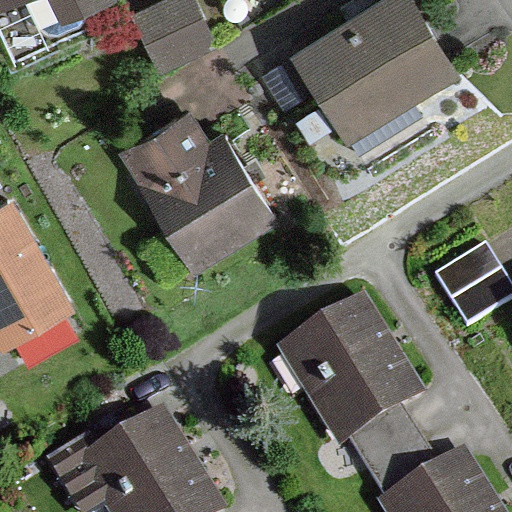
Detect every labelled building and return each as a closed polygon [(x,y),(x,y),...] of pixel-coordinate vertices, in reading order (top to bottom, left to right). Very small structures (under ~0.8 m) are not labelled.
[(11,0),(34,49),(115,11),(110,0),(11,0)] [(154,70),(210,44),(189,0),(162,0),(129,16),(154,70)] [(407,98),(450,71),(406,0),(383,0),(293,56),(335,125),(399,86),(407,98)] [(328,130),(315,108),(292,122),(305,144),(328,130)] [(269,218),(219,137),(193,153),(172,119),(119,151),(140,186),(146,182),(196,263),(269,218)] [(0,330),(60,296),(0,192),(0,330)] [(511,297),(511,295),(481,246),(431,278),(462,329),(511,297)] [(395,405),(411,395),(356,308),(292,347),(315,384),(306,389),(338,441),(343,438),(364,472),(417,439),(395,405)] [(210,511),(212,511),(155,420),(91,459),(115,497),(106,503),(112,511),(210,511)] [(437,473),(417,439),(364,472),(388,511),(488,511),(457,461),(437,473)]
